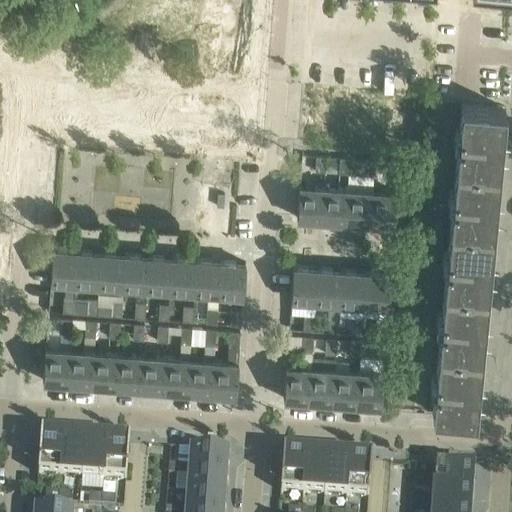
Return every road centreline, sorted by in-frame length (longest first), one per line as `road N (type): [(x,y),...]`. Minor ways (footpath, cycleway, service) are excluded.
road 1 (residential): [(251,421),(281,0)]
road 2 (residential): [(12,404),(42,30)]
road 3 (residential): [(498,438),(251,421)]
road 4 (unknown): [(21,240),(263,254)]
road 5 (residential): [(251,421),(21,404)]
road 6 (unclassified): [(498,438),(511,304)]
